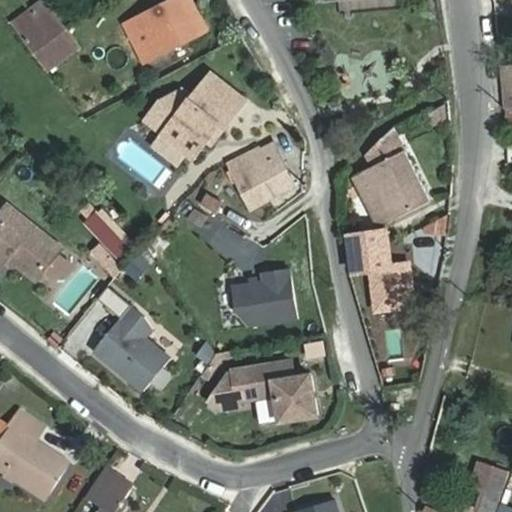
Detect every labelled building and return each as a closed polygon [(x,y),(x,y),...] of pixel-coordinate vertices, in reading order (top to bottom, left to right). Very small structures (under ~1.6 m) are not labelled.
[(177,0),(141,18),(145,28),(132,35),(145,62),(208,30),(192,0),(177,0)] [(15,23),(25,36),(55,14),(45,1),(15,23)] [(25,36),(37,52),(67,30),(55,14),(25,36)] [(80,47),(67,30),(37,52),(49,69),(80,47)] [(165,135),(194,159),(213,134),(218,138),(247,101),(213,74),(191,103),(181,94),(162,108),(159,115),(172,126),(165,135)] [(150,122),(165,135),(172,126),(159,115),(162,108),(150,122)] [(406,150),(395,127),(368,154),(373,168),(356,176),(381,227),(432,201),(406,150)] [(256,151),(247,155),(269,199),(295,185),(280,154),(261,162),(256,151)] [(252,208),(269,199),(247,155),(230,163),(252,208)] [(203,204),(218,212),(223,202),(208,193),(203,204)] [(90,203),(79,213),(121,261),(132,251),(90,203)] [(0,221),(0,266),(4,270),(13,258),(41,281),(66,250),(12,207),(0,221)] [(408,264),(393,266),(388,231),(351,237),(357,272),(373,270),(379,309),(414,304),(408,264)] [(251,281),(234,284),(238,309),(250,326),(300,319),(292,267),(262,272),(263,279),(259,280),(258,276),(250,277),(251,281)] [(95,351),(143,391),(172,356),(148,336),(155,329),(147,316),(131,303),(122,315),(122,317),(95,351)] [(197,355),(210,364),(218,352),(208,339),(197,355)] [(202,375),(209,381),(223,360),(237,358),(236,350),(218,352),(210,364),(202,375)] [(295,357),(231,367),(208,401),(222,412),(245,408),(244,402),(276,397),(280,424),(323,418),(316,370),(298,373),(295,357)] [(14,431),(0,452),(0,469),(46,500),(70,463),(37,441),(46,428),(23,413),(11,429),(14,431)] [(481,511),(483,511),(492,511),(505,478),(507,471),(481,462),(473,487),(487,492),(481,511)] [(91,498),(102,506),(120,478),(109,471),(91,498)] [(117,511),(133,487),(120,478),(102,506),(106,508),(103,511),(117,511)] [(341,511),(338,498),(294,511),(341,511)]
